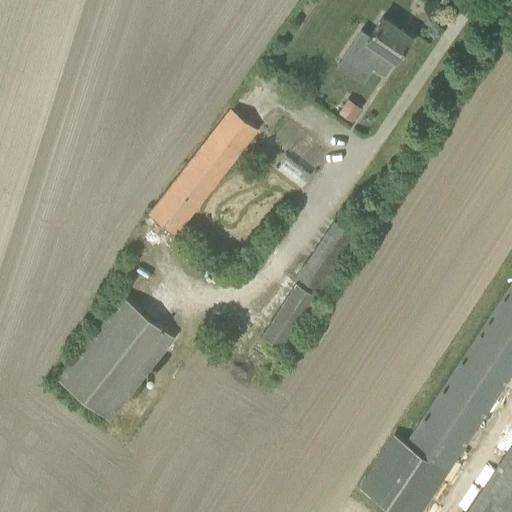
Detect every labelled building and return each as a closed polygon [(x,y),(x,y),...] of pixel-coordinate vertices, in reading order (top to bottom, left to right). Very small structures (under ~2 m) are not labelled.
[(396,59),(412,35),(383,16),(370,35),(362,29),(349,49),(372,64),(385,73),(395,58),(396,59)] [(229,107),(147,212),(176,235),(258,129),(229,107)] [(288,153),(276,167),(300,186),(311,172),(288,153)] [(325,290),(356,228),(329,215),(298,277),(325,290)] [(402,511),(435,511),(511,373),(511,266),(414,442),(391,429),(358,488),(402,511)] [(263,334),(289,348),(319,290),(293,277),(263,334)] [(175,337),(122,295),(57,377),(110,419),(175,337)] [(511,511),(511,433),(466,511),(511,511)]
